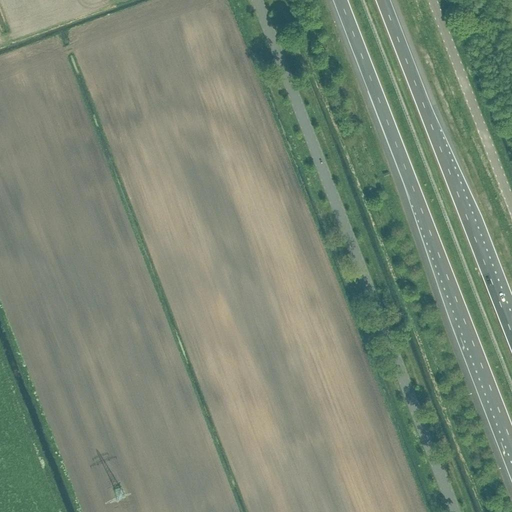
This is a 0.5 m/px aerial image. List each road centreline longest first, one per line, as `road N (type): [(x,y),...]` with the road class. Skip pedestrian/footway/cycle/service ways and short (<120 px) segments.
road 1 (tertiary): [(453,511),(257,0)]
road 2 (motorway): [(340,0),(511,444)]
road 3 (motorway): [(511,333),(383,0)]
road 4 (unclassified): [(511,206),(432,0)]
